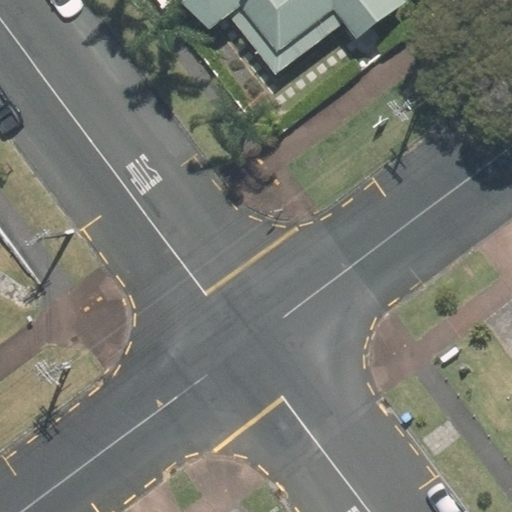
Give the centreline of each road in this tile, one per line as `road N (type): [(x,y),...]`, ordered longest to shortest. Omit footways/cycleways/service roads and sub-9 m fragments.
road 1 (residential): [(243,344),(0,15)]
road 2 (tertiary): [(243,344),(511,145)]
road 3 (tertiary): [(19,511),(243,344)]
road 4 (residential): [(372,511),(243,344)]
